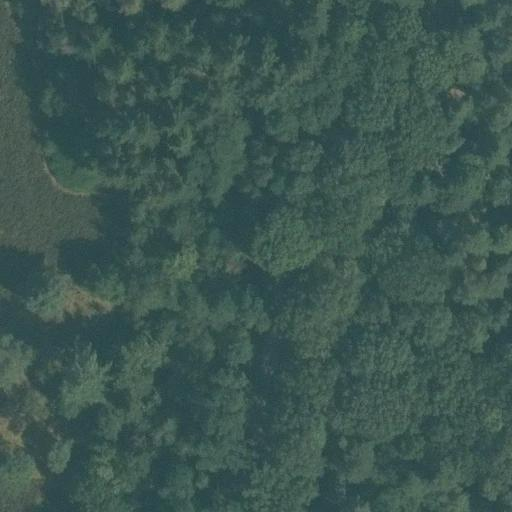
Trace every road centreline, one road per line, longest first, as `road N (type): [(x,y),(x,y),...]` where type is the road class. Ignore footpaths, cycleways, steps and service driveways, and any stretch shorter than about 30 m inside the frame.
road 1 (unclassified): [(299,511),(423,0)]
road 2 (primary): [(240,511),(363,0)]
